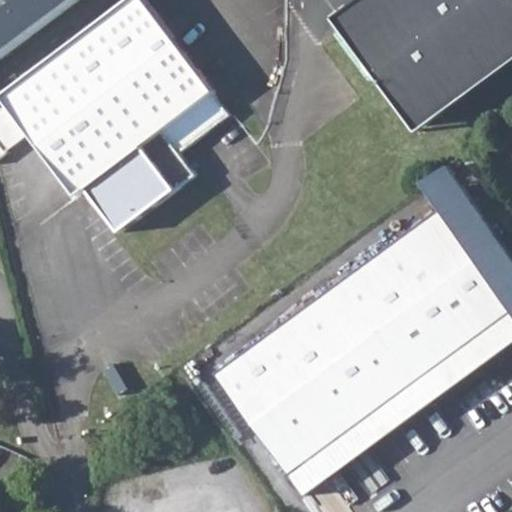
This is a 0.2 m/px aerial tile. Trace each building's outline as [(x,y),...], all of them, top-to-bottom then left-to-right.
[(0,62),(82,0),(29,0),(0,19),(0,62)] [(148,0),(135,0),(7,96),(81,195),(90,188),(122,231),(199,176),(183,154),(234,115),(148,0)] [(511,0),(376,0),(360,12),(344,24),(362,49),(419,126),(511,56),(511,0)] [(424,185),(441,210),(511,305),(511,264),(444,170),(424,185)] [(372,262),(344,282),(419,387),(437,374),(451,394),(511,349),(511,305),(441,210),(372,262)] [(332,481),(317,461),(419,387),(344,282),(220,374),(310,497),(332,481)] [(437,374),(419,387),(434,407),(451,394),(437,374)] [(419,387),(317,461),(332,481),(434,407),(419,387)]
